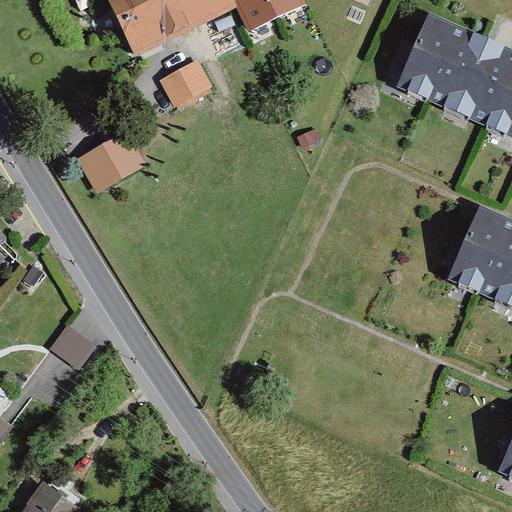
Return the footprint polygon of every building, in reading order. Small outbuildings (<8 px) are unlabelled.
[(107,0),(134,56),(191,29),(176,0),(107,0)] [(176,0),(191,29),(237,7),(233,0),(176,0)] [(304,0),(233,0),(237,7),(249,31),(306,4),(304,0)] [(511,53),(433,19),(404,85),(511,132),(511,53)] [(198,59),(159,80),(174,107),(213,87),(198,59)] [(126,132),(78,159),(97,193),(145,165),(126,132)] [(511,230),(483,218),(455,283),(511,307),(511,230)] [(51,348),(80,370),(97,348),(68,326),(51,348)] [(0,445),(11,431),(0,422),(0,445)] [(77,511),(47,490),(30,511),(77,511)]
